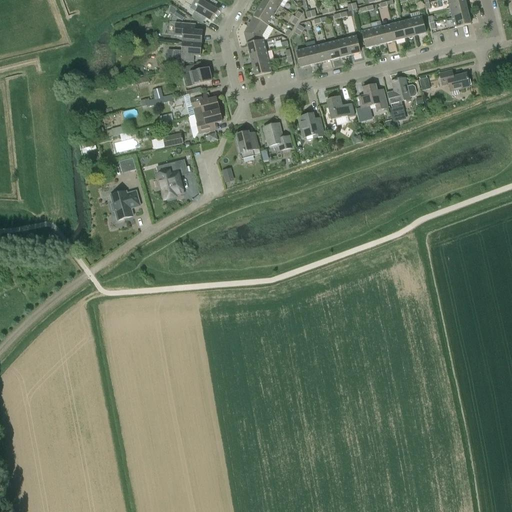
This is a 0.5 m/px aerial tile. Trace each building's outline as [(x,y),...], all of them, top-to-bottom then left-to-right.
[(184,14),(203,25),(206,19),(212,22),(218,11),(210,7),(214,1),(211,0),(195,0),(190,10),(187,9),(184,14)] [(273,18),(279,8),(265,0),(264,0),(259,10),(273,18)] [(265,0),(279,8),(283,0),(288,0),(289,0),(288,0),(265,0)] [(464,0),(447,0),(450,9),(466,5),(464,0)] [(466,5),(450,9),(452,19),(468,15),(466,5)] [(267,28),(273,18),(259,10),(253,20),(267,28)] [(177,11),(174,16),(182,22),(186,16),(177,11)] [(468,15),(452,19),(455,29),(471,25),(468,15)] [(412,21),(416,37),(426,34),(422,18),(412,21)] [(262,36),(267,28),(253,20),(244,34),(247,45),(263,41),(262,36)] [(416,37),(412,21),(402,23),(406,39),(416,37)] [(203,32),(189,31),(190,24),(176,23),(175,37),(183,37),(183,43),(202,45),(203,32)] [(406,39),(402,23),(392,25),(396,42),(406,39)] [(396,42),(392,25),(382,28),(386,44),(396,42)] [(386,44),(382,28),(372,30),(376,46),(386,44)] [(376,46),(372,30),(362,33),(366,49),(376,46)] [(346,40),(350,56),(360,53),(356,37),(346,40)] [(350,56),(346,40),(336,42),(340,58),(350,56)] [(250,56),(266,52),(263,41),(247,45),(250,56)] [(340,58),(336,42),(326,45),(330,61),(340,58)] [(202,45),(183,43),(182,51),(174,51),(173,62),(187,63),(187,56),(201,57),(202,45)] [(330,61),(326,45),(316,47),(320,63),(330,61)] [(320,63),(316,47),(306,50),(310,66),(320,63)] [(310,66),(306,50),(296,52),(300,68),(310,66)] [(250,56),(253,67),(269,63),(266,52),(250,56)] [(269,63),(253,67),(255,77),(271,73),(269,63)] [(195,65),(181,69),(183,75),(186,88),(193,86),(212,82),(209,69),(197,72),(195,65)] [(466,75),(453,78),(451,72),(440,75),(443,86),(449,84),(451,92),(469,88),(466,75)] [(133,81),(134,85),(135,85),(136,86),(147,84),(145,78),(133,81)] [(422,92),(431,90),(428,78),(420,80),(422,92)] [(410,100),(410,99),(415,97),(417,95),(415,88),(413,86),(407,87),(405,79),(391,83),(394,94),(389,96),(392,110),(390,110),(393,124),(397,123),(406,120),(402,102),(410,100)] [(384,94),(378,96),(375,86),(363,89),(364,96),(358,97),(361,109),(375,106),(377,112),(387,109),(384,94)] [(152,91),(154,100),(154,101),(163,99),(163,98),(161,89),(152,91)] [(190,118),(219,111),(216,99),(203,102),(202,96),(190,99),(192,108),(188,109),(190,118)] [(332,121),(347,117),(348,119),(355,117),(352,105),(342,107),(340,98),(326,101),(332,121)] [(219,111),(190,118),(192,128),(197,127),(199,134),(211,132),(209,126),(222,123),(219,111)] [(321,123),(315,125),(313,115),(298,118),(303,139),(312,137),(313,140),(324,137),(321,123)] [(280,152),(292,149),(289,137),(282,139),(279,124),(264,128),(269,147),(278,145),(280,152)] [(125,127),(112,131),(113,137),(127,134),(125,127)] [(103,128),(96,130),(98,138),(105,136),(103,128)] [(242,160),(254,157),(261,155),(260,153),(257,140),(250,141),(248,133),(236,136),(242,160)] [(158,139),(160,150),(184,145),(182,135),(158,139)] [(94,142),(84,145),(87,154),(97,152),(94,142)] [(136,171),(133,159),(127,161),(130,172),(136,171)] [(158,175),(164,200),(176,197),(175,195),(183,193),(179,177),(188,174),(185,163),(168,167),(169,172),(158,175)] [(230,169),(222,171),(225,183),(233,181),(230,169)] [(126,192),(110,197),(113,205),(111,205),(113,212),(115,212),(117,222),(133,217),(131,210),(140,207),(136,192),(127,195),(126,192)]
